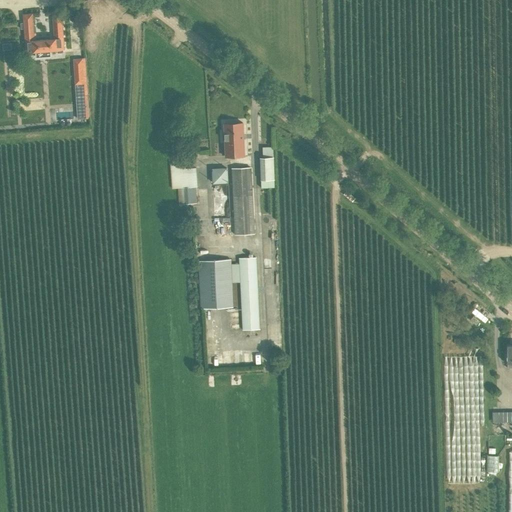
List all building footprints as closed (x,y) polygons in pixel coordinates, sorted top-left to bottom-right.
[(27,53),(64,49),(62,11),(52,12),(54,36),(34,37),(33,13),(24,14),(27,53)] [(74,59),(76,84),(84,83),(83,58),(74,59)] [(225,123),(227,156),(246,155),(244,122),(225,123)] [(263,189),(275,187),(274,146),(263,146),(264,157),(261,157),(262,188),(263,189)] [(197,203),(196,187),(198,186),(197,168),(186,168),(185,161),(171,162),(173,188),(178,188),(179,204),(197,203)] [(228,181),(228,166),(213,167),(213,182),(228,181)] [(232,168),(235,234),(255,233),(252,167),(232,168)] [(233,283),(240,283),(243,330),(260,329),(257,257),(239,257),(239,265),(232,266),(232,259),(199,261),(201,308),(234,307),(233,283)] [(511,420),(511,409),(493,411),(493,422),(511,420)] [(499,474),(499,454),(488,454),(487,473),(499,474)]
